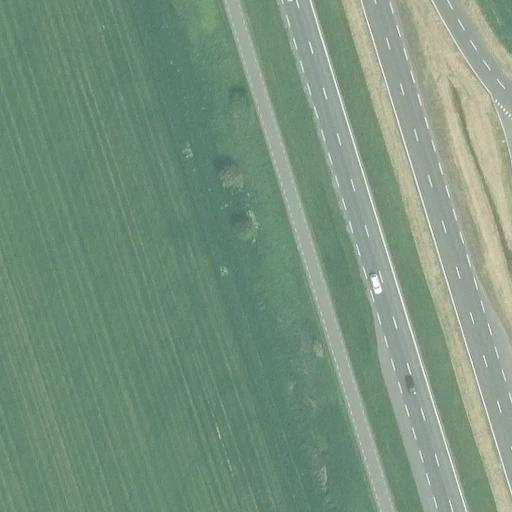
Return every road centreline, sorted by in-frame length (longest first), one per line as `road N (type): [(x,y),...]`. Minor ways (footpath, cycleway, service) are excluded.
road 1 (primary): [(294,0),(449,511)]
road 2 (unclassified): [(384,511),(231,0)]
road 3 (primary): [(511,444),(375,0)]
road 4 (primary): [(511,105),(440,0)]
